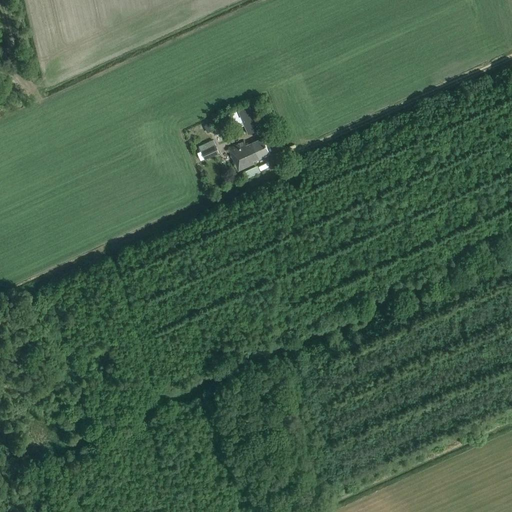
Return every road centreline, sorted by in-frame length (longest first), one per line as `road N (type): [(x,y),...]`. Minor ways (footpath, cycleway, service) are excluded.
road 1 (track): [(511,244),(0,476)]
road 2 (track): [(511,55),(291,154)]
